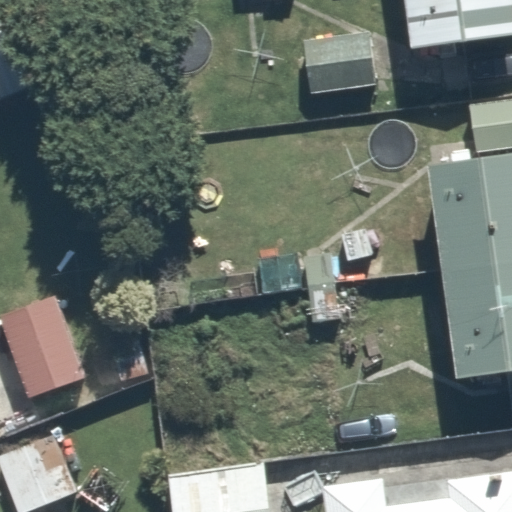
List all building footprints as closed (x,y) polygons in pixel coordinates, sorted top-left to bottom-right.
[(511,0),(406,0),(413,49),(511,34),(511,0)] [(8,14),(0,16),(0,109),(38,96),(8,14)] [(367,30),(302,38),(310,92),(374,83),(367,30)] [(511,99),(468,106),(475,153),(511,147),(511,99)] [(511,154),(429,164),(456,378),(511,370),(511,154)] [(348,250),(312,249),(310,321),(359,322),(360,266),(380,267),(381,230),(349,229),(348,250)] [(72,296),(15,316),(50,418),(108,398),(72,296)] [(0,410),(0,448),(13,444),(0,410)] [(68,432),(5,459),(27,511),(90,486),(68,432)] [(281,511),(274,464),(177,479),(182,511),(281,511)] [(511,511),(511,479),(336,496),(336,511),(511,511)]
